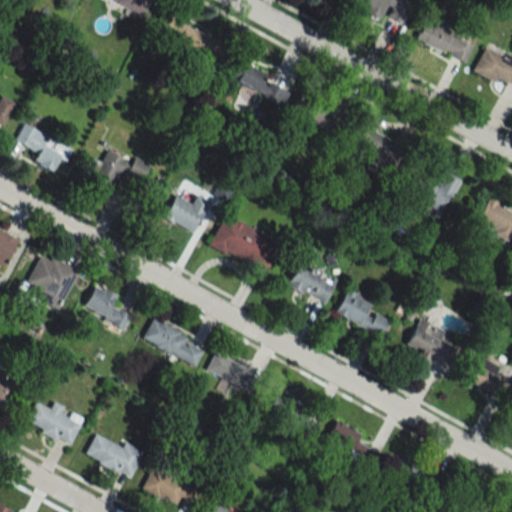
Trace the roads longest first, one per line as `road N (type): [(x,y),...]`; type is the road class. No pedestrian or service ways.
road 1 (residential): [(0,187),(511,472)]
road 2 (residential): [(237,0),(511,151)]
